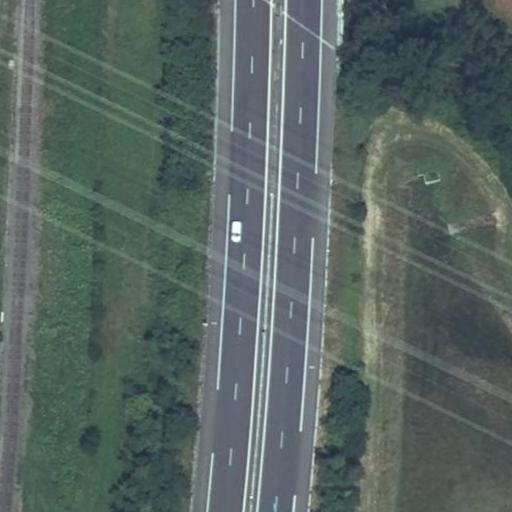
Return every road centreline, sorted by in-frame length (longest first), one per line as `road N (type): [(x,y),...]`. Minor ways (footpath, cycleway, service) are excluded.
road 1 (motorway): [(275,511),(304,0)]
road 2 (motorway): [(253,0),(225,511)]
road 3 (track): [(378,111),(356,511)]
